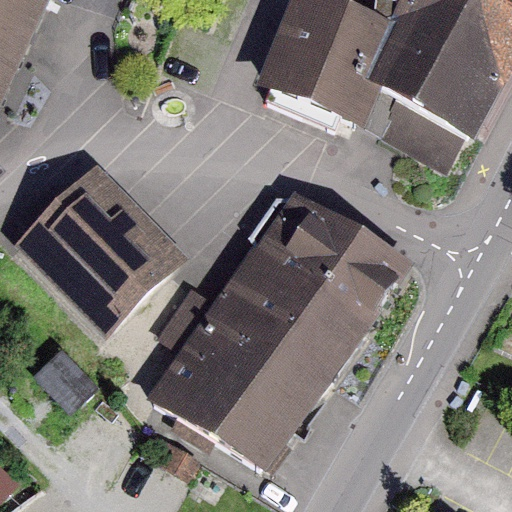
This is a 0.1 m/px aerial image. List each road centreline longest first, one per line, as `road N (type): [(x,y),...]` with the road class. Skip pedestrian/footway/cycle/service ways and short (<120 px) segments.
road 1 (residential): [(0,192),(98,161),(182,156),(315,178),(477,269)]
road 2 (residential): [(477,269),(340,511)]
